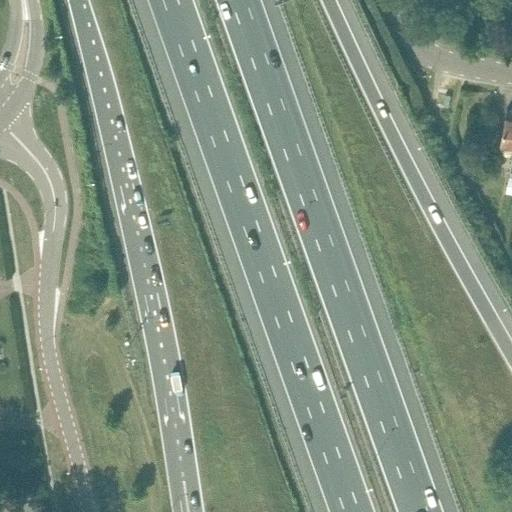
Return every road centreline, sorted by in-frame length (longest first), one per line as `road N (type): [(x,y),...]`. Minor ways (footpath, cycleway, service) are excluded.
road 1 (motorway): [(171,0),(351,511)]
road 2 (motorway): [(420,511),(240,0)]
road 3 (motorway): [(74,0),(156,354),(179,511)]
road 4 (tertiary): [(87,511),(45,328),(50,185),(0,124)]
road 5 (motorway): [(511,355),(386,125),(328,0)]
road 6 (unclassified): [(511,74),(425,55),(388,0)]
